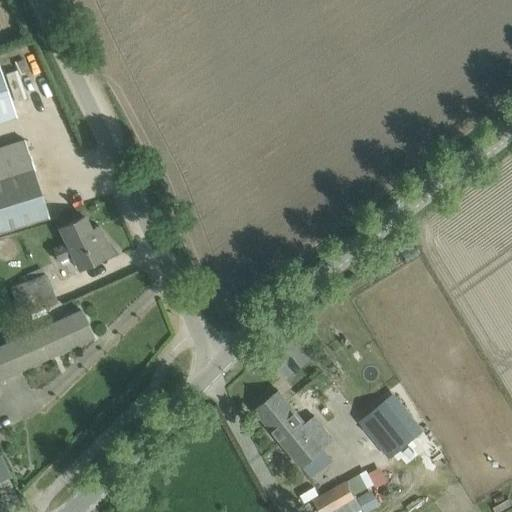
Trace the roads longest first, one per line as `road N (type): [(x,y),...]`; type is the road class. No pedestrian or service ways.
road 1 (unclassified): [(213,365),(36,0)]
road 2 (tertiary): [(213,365),(511,129)]
road 3 (tertiary): [(73,511),(213,365)]
